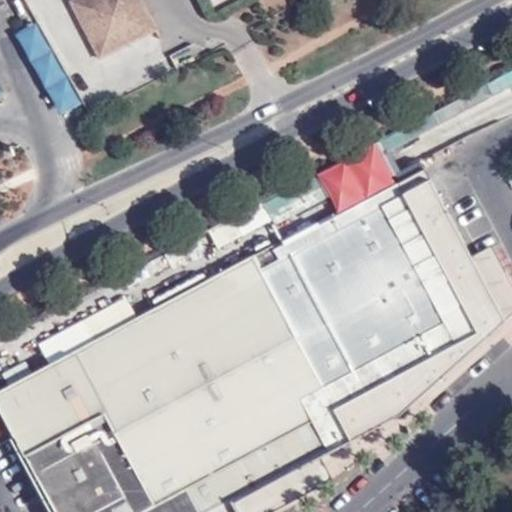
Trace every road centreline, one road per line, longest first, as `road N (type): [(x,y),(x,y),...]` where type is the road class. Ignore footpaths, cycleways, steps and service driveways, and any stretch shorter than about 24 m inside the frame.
road 1 (secondary): [(0,292),(511,15)]
road 2 (secondary): [(479,0),(0,242)]
road 3 (unknown): [(192,30),(90,79),(48,0)]
road 4 (unclassified): [(360,511),(511,384)]
road 5 (unknown): [(192,30),(237,41),(293,127)]
